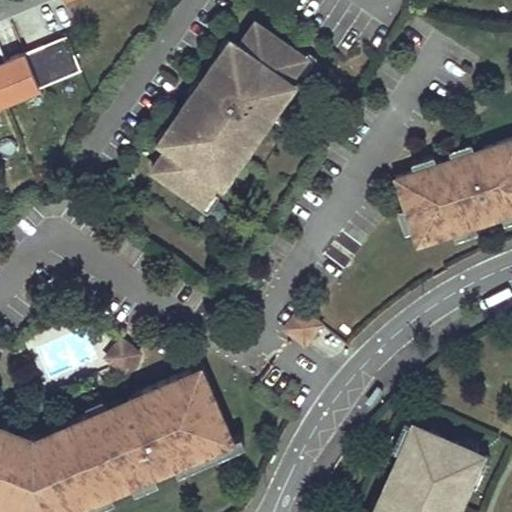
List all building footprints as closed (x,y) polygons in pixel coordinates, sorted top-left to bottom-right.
[(168,145),(152,167),(202,202),(225,170),(229,173),(243,153),(239,150),(244,142),(248,145),(287,90),(283,87),(305,55),(256,20),(239,43),(235,39),(228,49),(224,46),(200,80),(204,83),(198,92),(193,89),(166,129),(170,132),(163,141),(168,145)] [(0,102),(81,69),(67,34),(6,59),(0,44),(0,102)] [(200,80),(193,89),(198,92),(204,83),(200,80)] [(511,137),(472,151),(476,161),(467,164),(466,160),(457,163),(455,155),(452,157),(425,166),(414,169),(396,175),(410,217),(413,228),(418,241),(464,226),(475,222),(511,209),(511,137)] [(239,150),(243,153),(248,145),(244,142),(239,150)] [(463,154),(460,145),(449,149),(452,157),(455,155),(457,163),(466,160),(467,164),(476,161),(472,151),(463,154)] [(411,162),(414,169),(425,166),(422,158),(411,162)] [(405,231),(413,228),(410,217),(402,220),(405,231)] [(477,230),(475,222),(464,226),(466,234),(477,230)] [(322,322),(300,306),(284,328),(292,334),(305,344),(322,322)] [(140,351),(121,335),(113,345),(114,346),(106,355),(125,370),(140,351)] [(212,387),(202,363),(192,368),(202,391),(212,387)] [(132,403),(107,413),(104,406),(54,428),(58,435),(45,440),(36,437),(4,424),(1,431),(0,430),(0,508),(8,511),(64,511),(65,509),(99,494),(100,494),(111,489),(143,475),(153,471),(154,470),(185,457),(197,452),(229,437),(232,436),(216,399),(207,403),(202,391),(192,368),(128,395),(132,403)] [(128,395),(104,406),(107,413),(132,403),(128,395)] [(456,504),(479,452),(415,423),(392,474),(391,474),(381,497),(385,499),(379,511),(458,511),(459,508),(456,504)] [(58,435),(54,428),(36,437),(45,440),(58,435)] [(245,442),(241,432),(232,436),(229,437),(233,447),(245,442)] [(200,460),(197,452),(185,457),(188,465),(200,460)] [(158,478),(154,470),(153,471),(143,475),(146,484),(158,478)] [(114,498),(111,489),(100,494),(99,494),(102,503),(114,498)]
